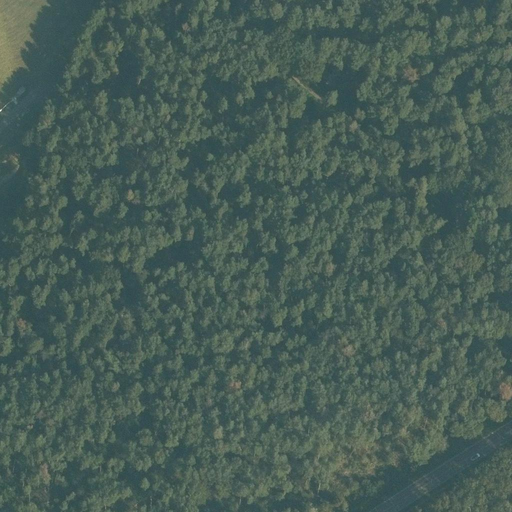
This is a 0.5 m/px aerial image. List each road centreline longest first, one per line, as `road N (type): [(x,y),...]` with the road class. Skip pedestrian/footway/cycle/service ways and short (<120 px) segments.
road 1 (track): [(191,0),(427,188)]
road 2 (track): [(126,0),(0,249)]
road 3 (track): [(427,188),(511,316)]
road 4 (secondary): [(382,511),(511,430)]
